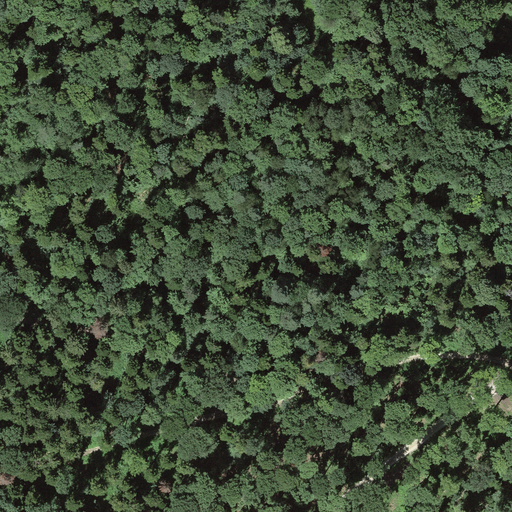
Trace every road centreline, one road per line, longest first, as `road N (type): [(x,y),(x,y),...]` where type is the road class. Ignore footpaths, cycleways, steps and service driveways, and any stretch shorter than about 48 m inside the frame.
road 1 (track): [(312,0),(301,65),(284,89),(294,111),(426,197),(511,218)]
road 2 (track): [(0,476),(127,430),(293,391)]
road 3 (track): [(0,316),(293,391)]
road 4 (track): [(293,391),(426,354),(511,359)]
road 5 (track): [(337,511),(384,462),(478,394),(511,381)]
